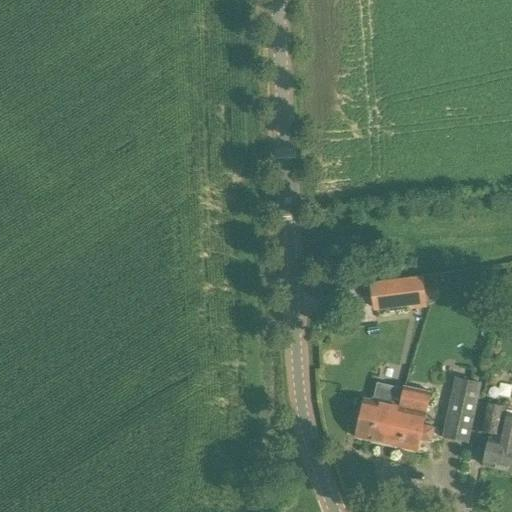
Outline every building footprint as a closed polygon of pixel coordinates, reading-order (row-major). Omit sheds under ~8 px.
[(426,308),(422,276),(370,283),(373,311),(408,307),(409,310),(426,308)] [(468,440),(481,381),(457,376),(443,435),(468,440)] [(397,401),(401,383),(377,379),(374,397),(397,401)] [(406,384),(400,408),(392,444),(417,449),(419,440),(432,443),(435,427),(423,425),(431,390),(406,384)] [(392,444),(400,408),(365,400),(357,436),(392,444)] [(498,438),(511,440),(511,415),(503,414),(505,404),(486,400),(480,428),(500,432),(498,438)] [(511,440),(498,438),(490,436),(485,463),(511,468),(511,440)]
